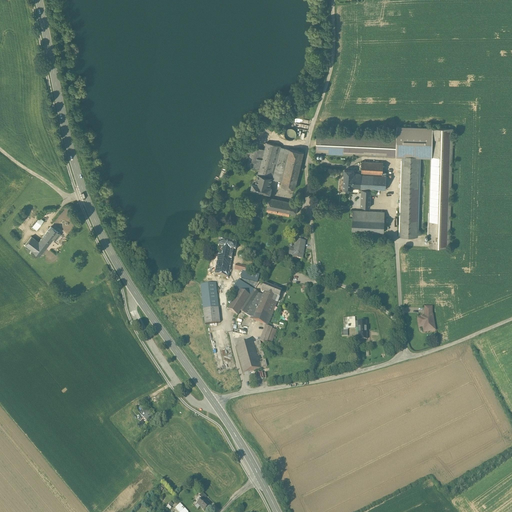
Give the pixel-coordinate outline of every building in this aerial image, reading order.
[(432,128),(398,127),(397,138),(396,156),(403,156),(419,157),(432,157),(432,128)] [(294,138),(296,136),(296,133),(295,131),(294,129),(291,128),(290,128),(288,128),(286,129),(285,130),(284,133),(284,135),(285,138),(287,139),(290,140),(292,139),(294,138)] [(452,129),(432,128),(432,157),(429,247),(448,248),(452,129)] [(397,138),(317,134),(316,153),(396,157),(396,156),(397,138)] [(290,149),(266,143),(265,149),(259,168),(258,174),(272,178),(272,179),(282,182),(290,149)] [(247,165),(259,168),(265,149),(252,146),(247,165)] [(282,182),(281,185),(295,189),(304,152),(290,149),(282,182)] [(419,157),(403,156),(400,237),(417,237),(418,219),(417,219),(417,217),(418,217),(419,157)] [(361,174),(361,175),(382,176),(383,169),(383,163),(362,162),(361,174)] [(354,171),(344,170),(343,189),(353,190),(353,188),(354,173),(354,171)] [(361,174),(354,173),(353,188),(360,189),(360,188),(361,175),(361,174)] [(258,174),(255,183),(270,186),(272,179),(272,178),(258,174)] [(382,176),(361,175),(360,188),(386,190),(387,176),(382,176)] [(270,186),(255,183),(252,183),(251,189),(270,194),(272,187),(270,186)] [(371,190),(361,190),(361,207),(370,208),(371,190)] [(292,202),(269,198),(266,211),(289,216),(289,213),(292,202)] [(298,204),(292,202),(289,213),(295,214),(298,204)] [(384,218),(352,217),(352,231),(384,232),(384,218)] [(36,230),(43,221),(39,218),(32,227),(36,230)] [(20,237),(24,232),(17,226),(13,231),(20,237)] [(50,226),(39,242),(32,236),(25,245),(39,256),(53,238),(58,232),(50,226)] [(305,241),(296,240),(294,250),(289,249),(288,254),(294,255),(293,257),(302,259),(303,253),(305,241)] [(237,244),(220,241),(218,247),(220,247),(235,250),(237,244)] [(232,255),(219,253),(215,275),(228,278),(232,255)] [(243,271),(241,278),(258,282),(260,274),(247,272),(248,266),(236,264),(235,270),(243,271)] [(240,290),(250,296),(254,290),(239,281),(236,287),(240,290)] [(201,285),(201,286),(205,324),(220,323),(216,283),(201,285)] [(282,292),(265,285),(262,291),(264,292),(277,297),(280,298),(282,292)] [(240,290),(233,302),(228,309),(238,315),(250,296),(240,290)] [(277,297),(264,292),(261,300),(274,305),(277,297)] [(274,305),(261,300),(253,320),(266,325),(274,305)] [(425,318),(418,319),(420,327),(423,327),(424,330),(429,329),(429,331),(434,330),(433,324),(434,324),(433,315),(431,316),(431,314),(427,314),(427,316),(425,317),(425,318)] [(355,322),(355,318),(344,318),(344,325),(344,331),(348,330),(349,328),(358,328),(358,322),(355,322)] [(366,321),(358,322),(358,328),(359,340),(367,340),(366,321)] [(277,330),(265,326),(260,341),(271,345),(277,330)] [(260,341),(253,343),(261,369),(267,367),(260,341)] [(253,342),(236,346),(244,374),(261,369),(253,343),(253,342)] [(152,416),(142,405),(136,410),(147,421),(152,416)] [(210,505),(202,498),(198,504),(205,511),(210,505)]
